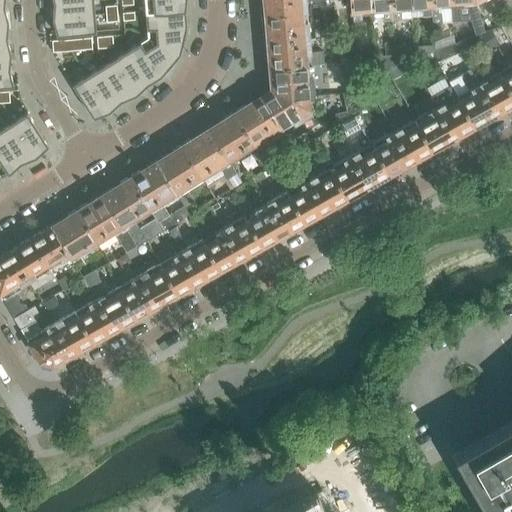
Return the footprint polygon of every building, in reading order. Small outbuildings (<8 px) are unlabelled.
[(78,0),(53,2),(52,18),(95,14),(93,0),(78,0)] [(144,0),(145,11),(185,8),(185,7),(185,0),(144,0)] [(310,41),(307,3),(310,2),(333,0),(335,0),(335,1),(348,0),(347,0),(261,0),(262,6),(264,7),(263,8),(264,8),(265,17),(265,24),(267,26),(268,36),(279,35),(280,39),(291,38),(291,43),(310,41)] [(360,21),(359,11),(371,10),(370,0),(347,0),(348,0),(349,11),(351,36),(353,38),(357,37),(356,22),(360,21)] [(391,21),(389,0),(370,0),(371,10),(382,9),(383,22),(391,21)] [(410,20),(408,0),(389,0),(391,21),(410,20)] [(429,25),(427,0),(408,0),(410,20),(412,19),(411,7),(422,6),(424,25),(429,25)] [(448,22),(446,0),(427,0),(429,25),(448,22)] [(478,13),(474,0),(446,0),(448,22),(452,22),(450,4),(466,2),(469,19),(475,36),(484,33),(479,18),(478,13)] [(511,0),(500,0),(511,21),(511,20),(511,0)] [(117,5),(105,6),(105,14),(117,13),(117,5)] [(4,6),(0,6),(0,22),(8,21),(4,6)] [(185,8),(145,11),(147,36),(180,53),(186,24),(185,8)] [(134,12),(122,13),(123,21),(135,20),(134,12)] [(117,13),(105,14),(106,21),(118,20),(117,13)] [(95,14),(52,18),(56,33),(56,34),(96,31),(95,14)] [(511,37),(511,20),(511,21),(511,20),(511,22),(500,27),(508,40),(511,37)] [(8,21),(0,22),(0,37),(7,37),(8,21)] [(496,41),(491,32),(480,39),(485,47),(496,41)] [(112,34),(104,35),(105,47),(113,47),(112,34)] [(104,35),(96,36),(97,48),(105,47),(104,35)] [(311,52),(310,41),(291,43),(291,38),(280,39),(279,35),(268,36),(270,55),(268,58),(269,65),(271,67),(270,68),(324,64),(323,52),(311,52)] [(91,36),(84,37),(85,49),(92,48),(91,36)] [(147,36),(126,50),(147,84),(160,75),(180,53),(147,36)] [(354,48),(353,38),(351,36),(342,37),(339,37),(340,49),(341,63),(354,61),(354,48)] [(7,37),(0,37),(0,53),(11,52),(7,37)] [(76,37),(68,38),(69,50),(77,49),(76,37)] [(84,37),(76,37),(77,49),(85,49),(84,37)] [(68,38),(61,39),(62,51),(69,50),(68,38)] [(61,39),(53,39),(54,51),(62,51),(61,39)] [(468,48),(464,40),(455,43),(460,54),(468,48)] [(460,54),(455,43),(432,53),(438,63),(460,54)] [(126,50),(113,58),(135,94),(147,84),(126,50)] [(416,59),(415,51),(395,54),(395,55),(396,62),(416,59)] [(11,52),(0,53),(0,69),(9,68),(11,52)] [(416,72),(435,60),(431,53),(411,65),(416,72)] [(396,65),(396,62),(395,55),(375,57),(376,60),(377,73),(396,65)] [(113,58),(99,66),(121,100),(135,94),(113,58)] [(377,73),(376,60),(367,64),(370,76),(377,73)] [(408,74),(407,62),(397,63),(398,75),(408,74)] [(511,63),(499,71),(511,94),(511,63)] [(312,66),(324,64),(270,68),(271,68),(269,70),(270,78),(272,80),(273,89),(295,87),(296,98),(318,96),(318,95),(314,96),(312,66)] [(99,66),(86,75),(109,111),(121,100),(99,66)] [(9,68),(0,69),(0,85),(13,85),(13,83),(9,68)] [(495,115),(478,83),(470,70),(448,83),(450,86),(474,127),(495,115)] [(511,105),(511,94),(499,71),(478,83),(495,115),(511,105)] [(86,75),(72,84),(93,117),(94,117),(109,111),(86,75)] [(382,86),(375,75),(364,82),(371,93),(382,86)] [(356,94),(355,83),(334,84),(335,94),(342,94),(356,94)] [(474,127),(450,86),(443,90),(448,100),(435,107),(453,139),(474,127)] [(283,131),(319,108),(318,96),(296,98),(295,87),(273,89),(251,102),(261,118),(271,112),(283,131)] [(9,90),(1,90),(2,102),(10,102),(9,90)] [(349,118),(360,116),(356,94),(342,94),(347,110),(334,113),(337,126),(349,118)] [(392,116),(382,100),(376,104),(385,120),(392,116)] [(283,131),(271,112),(261,118),(251,102),(245,106),(242,106),(236,110),(235,113),(234,112),(253,146),(255,148),(283,131)] [(453,139),(435,107),(414,119),(432,151),(453,139)] [(27,112),(13,121),(35,157),(47,146),(48,145),(27,112)] [(226,163),(253,146),(234,112),(234,113),(231,113),(225,117),(224,119),(206,130),(226,163)] [(432,151),(414,119),(392,132),(410,163),(432,151)] [(13,121),(0,128),(0,129),(21,163),(35,157),(13,121)] [(0,129),(0,161),(8,174),(10,173),(21,163),(0,129)] [(226,163),(206,130),(195,136),(193,139),(190,139),(184,142),(183,145),(182,145),(202,177),(226,163)] [(410,163),(392,132),(372,143),(390,175),(410,163)] [(310,143),(305,135),(291,143),(296,152),(303,147),(310,143)] [(323,146),(318,139),(313,142),(318,150),(323,146)] [(390,175),(372,143),(350,156),(368,187),(390,175)] [(202,177),(182,145),(181,146),(179,146),(173,149),(171,152),(156,162),(175,194),(183,206),(189,214),(195,211),(190,204),(194,202),(185,188),(202,177)] [(307,154),(303,147),(296,152),(292,153),(296,160),(307,154)] [(368,187),(350,156),(346,147),(336,152),(337,154),(341,161),(329,168),(346,199),(368,187)] [(169,216),(161,203),(175,194),(156,162),(140,171),(138,171),(131,175),(131,178),(129,177),(149,210),(155,220),(163,232),(187,217),(189,214),(183,206),(169,216)] [(346,199),(329,168),(308,179),(326,211),(346,199)] [(149,210),(129,177),(129,179),(126,178),(120,182),(119,185),(103,195),(122,227),(149,210)] [(326,211),(308,179),(286,192),(304,223),(326,211)] [(304,223),(286,192),(265,204),(283,235),(304,223)] [(122,227),(103,195),(88,204),(85,204),(79,207),(78,210),(77,210),(97,242),(122,227)] [(283,235),(265,204),(252,211),(247,203),(239,208),(262,247),(283,235)] [(210,210),(207,205),(199,209),(202,215),(210,210)] [(223,214),(218,205),(212,209),(217,218),(223,214)] [(262,247),(239,208),(238,206),(234,209),(240,218),(223,227),(241,258),(262,247)] [(97,242),(77,210),(77,211),(74,211),(68,214),(67,217),(52,226),(68,256),(70,259),(97,242)] [(161,234),(161,233),(163,232),(155,220),(130,236),(137,248),(147,242),(161,234)] [(68,256),(52,226),(51,225),(31,237),(50,268),(68,256)] [(241,258),(223,227),(202,240),(219,271),(241,258)] [(50,268),(31,237),(9,250),(28,281),(50,268)] [(219,271),(202,240),(181,251),(198,283),(219,271)] [(118,257),(113,248),(105,253),(110,262),(118,257)] [(139,255),(135,249),(125,254),(129,261),(139,255)] [(15,289),(28,281),(9,250),(0,256),(0,295),(13,318),(27,309),(26,306),(21,305),(19,302),(20,297),(15,289)] [(198,283),(181,251),(161,263),(178,294),(198,283)] [(178,294),(161,263),(139,275),(157,306),(178,294)] [(93,284),(96,277),(93,273),(84,278),(89,286),(93,284)] [(157,306),(139,275),(117,287),(135,318),(157,306)] [(90,290),(84,279),(77,283),(83,294),(90,290)] [(135,318),(117,287),(96,299),(114,330),(135,318)] [(114,330),(96,299),(76,311),(93,342),(114,330)] [(72,354),(54,323),(41,330),(32,316),(38,313),(34,306),(28,310),(27,309),(13,318),(39,361),(53,365),(72,354)] [(93,342),(76,311),(54,323),(72,354),(93,342)] [(511,511),(511,421),(454,455),(486,511),(511,511)] [(326,511),(322,504),(316,507),(314,502),(294,511),(326,511)]
